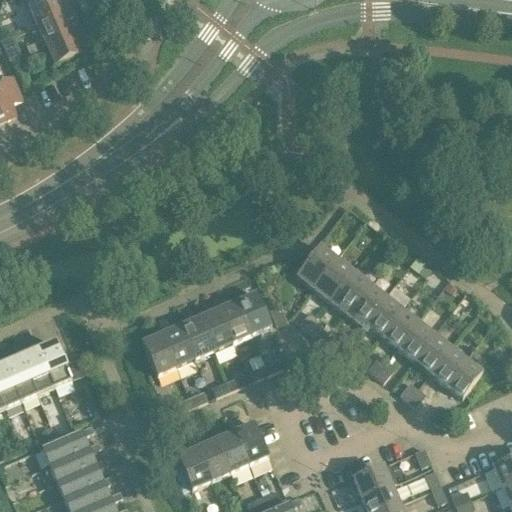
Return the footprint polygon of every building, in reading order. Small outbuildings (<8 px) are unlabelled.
[(22,0),(21,2),(25,11),(27,11),(35,30),(69,14),(62,0),(48,0),(47,0),(22,0)] [(77,34),(69,14),(35,30),(44,50),(77,34)] [(87,56),(77,34),(44,50),(53,70),(87,56)] [(27,57),(38,52),(35,46),(25,51),(27,57)] [(41,60),(38,52),(27,57),(31,65),(41,60)] [(0,86),(0,127),(15,120),(11,111),(22,106),(11,81),(0,86)] [(312,295),(336,265),(319,252),(296,282),(312,295)] [(329,308),(352,278),(336,265),(312,295),(329,308)] [(345,320),(368,290),(352,278),(329,308),(345,320)] [(365,329),(384,303),(368,290),(345,320),(361,333),(365,329)] [(255,298),(235,306),(250,342),(270,333),(255,298)] [(380,341),(400,316),(384,303),(365,329),(380,341)] [(250,342),(235,306),(217,314),(232,350),(250,342)] [(275,330),(284,327),(278,312),(269,316),(275,330)] [(232,350),(217,314),(198,322),(213,358),(232,350)] [(397,354),(417,328),(400,316),(380,341),(397,354)] [(307,335),(317,323),(309,317),(299,329),(307,335)] [(213,358),(198,322),(179,330),(194,366),(213,358)] [(324,329),(317,323),(307,335),(315,342),(324,329)] [(413,367),(433,341),(417,328),(397,354),(413,367)] [(194,366),(179,330),(160,339),(175,374),(194,366)] [(175,374),(160,339),(140,347),(155,383),(175,374)] [(429,379),(448,354),(433,341),(413,367),(429,379)] [(28,345),(33,357),(36,356),(53,394),(70,387),(63,371),(54,348),(40,354),(34,342),(28,345)] [(339,360),(348,348),(341,343),(331,355),(339,360)] [(356,354),(348,348),(339,360),(346,366),(356,354)] [(36,356),(33,357),(23,361),(18,349),(12,352),(17,364),(20,363),(36,402),(53,394),(36,356)] [(445,392),(465,367),(448,354),(429,379),(445,392)] [(20,363),(17,364),(6,368),(1,357),(0,357),(0,371),(3,370),(20,409),(36,402),(20,363)] [(277,364),(262,370),(266,380),(281,373),(277,364)] [(375,382),(384,370),(377,364),(367,376),(375,382)] [(75,367),(63,371),(70,387),(81,382),(75,367)] [(481,380),(465,367),(445,392),(462,405),(481,380)] [(3,370),(0,371),(0,408),(3,416),(20,409),(3,370)] [(266,380),(262,370),(248,377),(252,386),(266,380)] [(392,376),(384,370),(375,382),(382,388),(392,376)] [(239,380),(225,387),(229,396),(243,390),(239,380)] [(229,396),(225,387),(211,393),(215,402),(229,396)] [(407,407),(416,395),(409,389),(399,401),(407,407)] [(424,401),(416,395),(407,407),(414,413),(424,401)] [(202,396),(187,402),(191,412),(206,406),(202,396)] [(191,412),(187,402),(172,409),(177,418),(191,412)] [(441,414),(431,427),(439,433),(449,420),(441,414)] [(252,428),(232,437),(247,472),(268,464),(252,428)] [(87,456),(86,453),(81,442),(92,437),(90,431),(78,437),(79,438),(41,455),(49,472),(87,456)] [(247,472),(232,437),(214,445),(229,480),(247,472)] [(229,480),(214,445),(195,453),(210,489),(229,480)] [(94,472),(92,469),(88,459),(100,454),(97,447),(86,453),(87,456),(49,472),(56,489),(94,472)] [(210,489),(195,453),(175,462),(190,498),(210,489)] [(420,473),(430,469),(423,454),(414,459),(420,473)] [(101,489),(100,485),(95,476),(107,470),(104,464),(92,469),(94,472),(56,489),(63,505),(101,489)] [(500,492),(511,486),(511,464),(492,473),(500,492)] [(352,484),(360,502),(389,489),(382,471),(352,484)] [(424,482),(430,496),(439,492),(433,478),(424,482)] [(93,511),(108,505),(107,502),(103,492),(114,487),(111,480),(100,485),(101,489),(63,505),(65,511),(93,511)] [(509,511),(511,509),(511,486),(500,492),(509,511)] [(389,511),(398,508),(389,489),(360,502),(364,511),(389,511)] [(446,507),(439,492),(430,496),(437,511),(446,507)] [(111,511),(110,509),(121,504),(118,497),(107,502),(108,505),(93,511),(111,511)] [(275,497),(260,503),(264,511),(278,506),(275,497)] [(451,503),(455,511),(469,505),(465,497),(451,503)] [(280,511),(291,511),(300,508),(297,502),(285,507),(286,509),(280,511)] [(264,511),(260,503),(246,510),(246,511),(264,511)]
